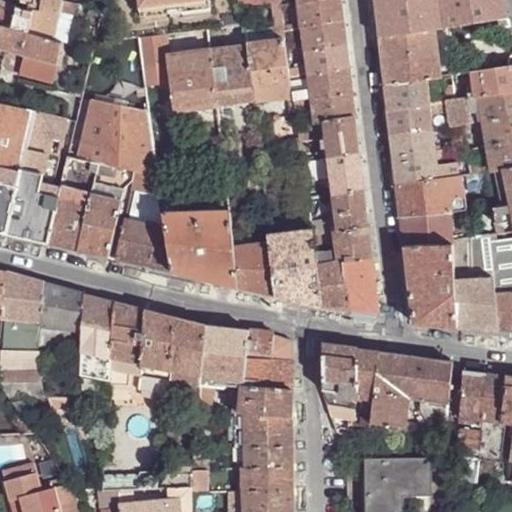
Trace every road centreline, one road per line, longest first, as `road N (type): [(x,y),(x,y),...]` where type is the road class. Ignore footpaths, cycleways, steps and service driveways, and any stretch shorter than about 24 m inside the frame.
road 1 (residential): [(357,0),(398,337)]
road 2 (tertiary): [(0,255),(303,323)]
road 3 (residential): [(303,323),(311,511)]
